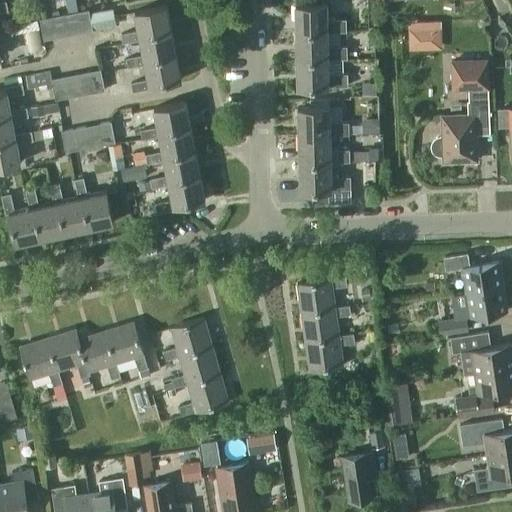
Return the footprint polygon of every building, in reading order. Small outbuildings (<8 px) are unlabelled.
[(0,13),(9,12),(7,3),(0,4),(0,13)] [(295,5),(296,32),(327,31),(346,31),(346,19),(327,20),(326,4),(295,5)] [(123,42),(140,39),(140,35),(172,29),(167,5),(135,12),(139,29),(121,32),(122,33),(113,35),(114,42),(123,41),(123,42)] [(90,11),(93,29),(117,24),(113,6),(90,11)] [(93,29),(90,11),(90,10),(77,12),(81,32),(94,30),(93,29)] [(77,12),(65,15),(69,34),(81,32),(77,12)] [(56,37),(69,34),(65,15),(53,17),(56,37)] [(56,37),(53,17),(40,19),(44,39),(56,37)] [(15,32),(39,27),(37,18),(13,23),(15,32)] [(408,27),(409,48),(441,47),(440,26),(408,27)] [(11,27),(0,29),(0,38),(13,36),(11,27)] [(128,67),(145,64),(144,60),(177,53),(172,29),(140,35),(140,39),(143,54),(126,58),(128,67)] [(296,32),(296,59),(328,57),(328,59),(347,58),(347,46),(328,46),(327,31),(296,32)] [(144,60),(145,64),(148,80),(131,83),(133,91),(150,88),(149,85),(182,78),(177,53),(144,60)] [(328,57),(296,59),(297,88),(348,86),(348,73),(328,74),(328,59),(328,57)] [(468,88),(468,97),(469,113),(441,114),(442,136),(441,136),(439,136),(438,136),(436,136),(435,137),(434,138),(433,139),(432,140),(431,142),(430,143),(430,145),(431,146),(431,148),(432,149),(432,150),(434,152),(435,153),(436,153),(438,154),(439,154),(441,154),(443,153),(443,160),(476,159),(475,125),(489,124),(486,57),(451,58),(452,88),(468,88)] [(101,69),(88,72),(92,92),(105,90),(101,69)] [(25,75),(28,87),(51,82),(49,71),(25,75)] [(80,95),(92,92),(88,72),(76,74),(80,95)] [(68,97),(80,95),(76,74),(64,76),(68,97)] [(68,97),(64,76),(52,79),(56,99),(68,97)] [(376,93),(376,81),(362,81),(362,93),(376,93)] [(11,113),(11,110),(9,99),(25,96),(23,86),(6,89),(7,93),(0,94),(0,119),(12,117),(11,113)] [(159,132),(192,126),(187,100),(153,107),(157,126),(140,129),(142,139),(159,136),(159,132)] [(30,106),(31,115),(44,113),(42,104),(30,106)] [(11,110),(11,113),(12,117),(0,119),(0,143),(17,140),(16,136),(12,118),(28,115),(26,106),(11,110)] [(329,133),(330,135),(349,135),(348,122),(329,123),(329,106),(297,107),(298,134),(329,133)] [(379,131),(379,117),(363,117),(363,132),(379,131)] [(111,121),(99,123),(103,144),(115,142),(111,121)] [(87,126),(91,147),(103,144),(99,123),(87,126)] [(79,149),(91,147),(87,126),(74,128),(79,149)] [(147,164),(164,161),(164,157),(196,150),(192,126),(159,132),(159,136),(162,151),(145,154),(147,162),(147,164)] [(79,149),(74,128),(62,130),(66,152),(79,149)] [(17,140),(0,143),(0,169),(21,165),(17,146),(54,139),(52,129),(16,136),(17,140)] [(298,134),(299,163),(331,162),(331,163),(350,162),(350,160),(350,150),(331,150),(330,135),(329,133),(298,134)] [(108,145),(110,157),(123,155),(120,142),(108,145)] [(368,147),(368,159),(378,159),(378,147),(368,147)] [(144,149),(133,152),(135,164),(147,162),(145,154),(144,149)] [(95,152),(97,163),(108,161),(106,150),(95,152)] [(152,188),(169,185),(168,181),(201,174),(196,150),(164,157),(164,161),(167,176),(150,179),(152,188)] [(331,177),(331,163),(331,162),(299,163),(300,191),(313,191),(313,205),(351,204),(350,177),(331,177)] [(168,181),(169,185),(172,200),(155,203),(157,213),(175,209),(174,206),(206,200),(201,174),(168,181)] [(74,180),(78,197),(82,196),(90,228),(114,222),(107,191),(88,195),(84,177),(74,180)] [(50,186),(54,203),(58,202),(65,234),(90,228),(82,196),(78,197),(64,201),(60,184),(50,186)] [(41,239),(65,234),(58,202),(54,203),(40,206),(36,189),(26,191),(30,208),(34,207),(41,239)] [(144,201),(142,189),(125,193),(128,205),(144,201)] [(34,207),(30,208),(16,212),(12,194),(2,196),(6,214),(9,213),(16,245),(41,239),(34,207)] [(463,266),(467,290),(502,285),(499,260),(470,265),(468,252),(444,256),(446,269),(463,266)] [(297,284),(301,312),(335,308),(332,288),(347,286),(346,277),(297,284)] [(435,291),(434,281),(425,282),(426,292),(435,291)] [(502,285),(467,290),(470,315),(506,309),(502,285)] [(368,287),(360,288),(362,299),(370,298),(368,287)] [(350,306),(335,308),(301,312),(305,340),(338,336),(336,317),(351,315),(350,306)] [(437,319),(440,334),(469,329),(467,314),(437,319)] [(158,363),(179,356),(212,347),(203,318),(171,327),(176,347),(155,353),(158,363)] [(105,329),(116,362),(134,357),(138,371),(147,368),(133,321),(105,329)] [(90,375),(89,371),(79,338),(76,327),(48,336),(59,369),(77,363),(81,378),(90,375)] [(120,376),(116,362),(105,329),(79,338),(89,371),(107,365),(111,379),(120,376)] [(464,372),(475,370),(511,364),(511,345),(511,342),(486,346),(484,330),(451,335),(453,351),(460,350),(464,372)] [(353,334),(338,336),(305,340),(309,371),(342,367),(340,345),(354,343),(353,334)] [(59,369),(48,336),(21,345),(31,378),(50,372),(54,386),(63,383),(59,369)] [(187,384),(220,374),(212,347),(179,356),(185,375),(170,379),(173,388),(187,384)] [(511,386),(511,364),(475,370),(477,383),(467,385),(469,393),(511,386)] [(147,368),(138,371),(140,377),(149,375),(147,368)] [(228,402),(220,374),(187,384),(192,402),(178,406),(181,416),(228,402)] [(0,390),(9,418),(21,414),(10,380),(0,383),(0,390)] [(388,424),(400,422),(397,402),(404,401),(401,385),(382,389),(388,424)] [(496,408),(493,393),(456,400),(458,415),(496,408)] [(368,417),(372,446),(384,444),(380,416),(368,417)] [(488,453),(511,449),(511,426),(504,428),(502,417),(472,421),(474,434),(484,432),(488,453)] [(32,424),(17,427),(19,438),(34,435),(32,424)] [(247,435),(250,452),(277,448),(274,431),(247,435)] [(220,461),(217,439),(201,441),(205,463),(220,461)] [(406,444),(393,446),(395,458),(408,456),(406,444)] [(125,453),(129,484),(147,481),(146,474),(151,473),(150,468),(154,468),(151,449),(125,453)] [(511,472),(511,449),(488,453),(490,466),(474,468),(477,489),(511,484),(511,483),(510,473),(511,472)] [(373,450),(341,455),(348,498),(375,494),(371,469),(375,468),(373,450)] [(57,464),(55,452),(42,454),(44,467),(57,464)] [(185,462),(188,478),(201,476),(199,460),(185,462)] [(257,511),(249,461),(217,466),(224,511),(257,511)] [(409,482),(425,480),(424,465),(407,467),(409,482)] [(0,483),(0,488),(3,511),(28,511),(26,498),(38,496),(33,467),(12,470),(13,481),(0,483)] [(99,479),(101,490),(89,492),(91,511),(116,511),(116,508),(127,506),(123,476),(99,479)] [(171,479),(144,484),(148,511),(192,511),(191,501),(175,504),(171,479)] [(91,511),(89,492),(77,494),(75,483),(51,487),(55,511),(91,511)]
